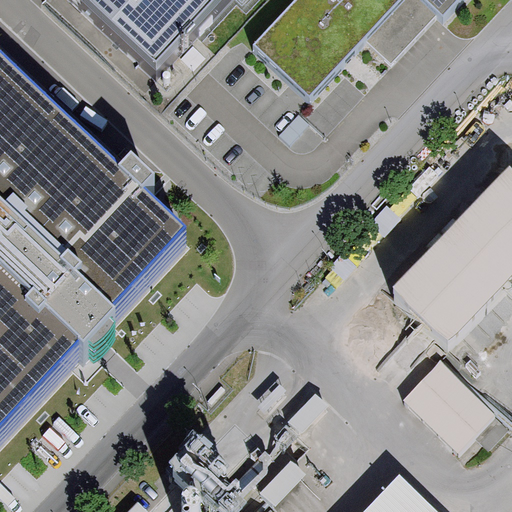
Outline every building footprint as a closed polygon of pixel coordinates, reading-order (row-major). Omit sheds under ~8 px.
[(84,0),(156,66),(217,0),(84,0)] [(296,0),(249,50),(309,106),(366,45),(389,67),(437,16),(443,22),(463,0),(296,0)] [(0,66),(0,442),(79,355),(84,359),(96,346),(115,326),(113,320),(182,245),(142,201),(152,192),(131,171),(119,182),(0,66)] [(391,302),(447,354),(511,285),(511,182),(508,179),(391,302)] [(441,368),(407,403),(460,455),(494,420),(441,368)] [(304,447),(332,421),(319,406),(291,432),(304,447)] [(221,511),(290,511),(310,487),(293,473),(280,474),(261,459),(262,486),(252,499),(235,500),(221,488),(221,511)] [(423,511),(395,485),(369,511),(423,511)]
